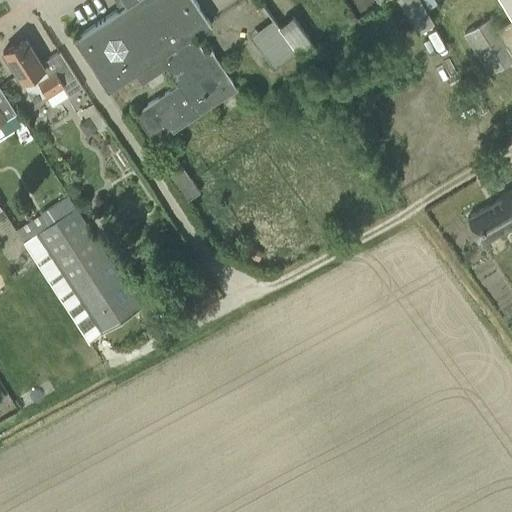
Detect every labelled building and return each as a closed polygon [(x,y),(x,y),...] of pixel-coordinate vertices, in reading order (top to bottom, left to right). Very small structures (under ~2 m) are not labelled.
[(154,143),(236,88),(210,50),(205,54),(193,35),(210,24),(194,0),(115,0),(120,8),(73,38),(107,90),(134,73),(141,83),(145,80),(151,87),(163,80),(163,68),(165,67),(177,85),(134,113),(154,143)] [(434,24),(420,0),(397,0),(417,34),(434,24)] [(420,0),(427,10),(436,4),(433,0),(420,0)] [(511,0),(499,0),(511,21),(511,0)] [(278,25),(297,51),(300,56),(313,46),(291,16),(278,25)] [(511,21),(500,29),(492,17),(463,36),(489,77),(511,61),(511,21)] [(273,68),(297,51),(278,25),(273,18),(249,36),(273,68)] [(58,52),(41,64),(25,38),(2,52),(34,103),(44,96),(51,106),(82,87),(58,52)] [(3,122),(16,114),(0,89),(0,123),(3,121),(3,122)] [(99,131),(106,126),(92,103),(80,112),(85,119),(89,116),(90,118),(78,125),(85,137),(97,129),(99,131)] [(186,201),(199,192),(182,166),(169,174),(186,201)] [(511,185),(497,194),(500,197),(466,217),(469,223),(468,224),(476,238),(478,237),(482,244),(511,226),(511,185)] [(67,196),(14,231),(21,243),(23,241),(87,343),(100,334),(101,335),(141,309),(67,196)] [(241,257),(257,264),(262,252),(246,246),(241,257)] [(8,372),(17,389),(69,359),(60,343),(8,372)]
